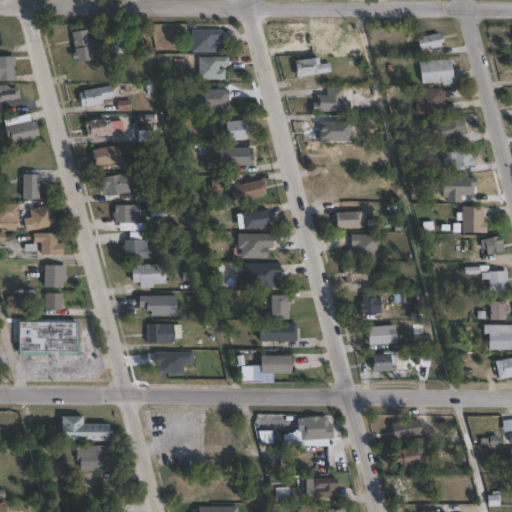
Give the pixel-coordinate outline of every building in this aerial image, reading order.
[(86,29),(88,39),(96,37),(97,46),(74,49),(73,44),(69,45),(68,38),(72,38),(71,31),(86,29)] [(213,39),(213,42),(219,42),(219,52),(191,52),(191,30),(221,30),(221,39),(213,39)] [(439,32),(439,36),(442,36),(443,41),(440,42),(441,46),(419,51),(416,37),(439,32)] [(123,51),(109,52),(107,38),(128,35),(130,47),(123,47),(123,51)] [(13,80),(0,80),(0,56),(14,56),(14,66),(13,66),(13,80)] [(218,66),(218,69),(224,69),(224,79),(197,79),(197,56),(228,56),(228,66),(218,66)] [(318,57),(319,64),(329,62),(330,72),(295,77),(293,61),(318,57)] [(451,59),(453,78),(451,78),(452,84),(442,85),(441,82),(421,84),(418,61),(439,59),(439,60),(451,59)] [(101,104),(84,107),(84,106),(79,106),(77,93),(82,92),(82,90),(111,85),(113,98),(100,100),(101,104)] [(0,87),(5,86),(6,90),(17,88),(18,98),(1,100),(1,101),(0,101),(0,87)] [(342,87),(341,100),(350,100),(349,111),(311,111),(311,102),(315,102),(315,94),(325,94),(325,87),(342,87)] [(444,91),(444,100),(442,100),(442,114),(416,113),(416,88),(442,88),(442,91),(444,91)] [(29,114),(30,119),(35,118),(39,137),(8,144),(2,120),(29,114)] [(103,118),(104,123),(110,122),(112,135),(105,136),(105,134),(86,137),(83,121),(103,118)] [(337,118),(340,136),(319,139),(318,134),(317,134),(315,126),(317,126),(316,121),(337,118)] [(246,139),(227,141),(225,121),(246,119),(247,127),(245,127),(246,139)] [(459,119),(459,120),(463,119),(465,130),(462,131),(463,134),(441,139),(439,132),(433,134),(431,125),(459,119)] [(356,144),(358,162),(328,166),(326,154),(325,155),(324,148),(356,144)] [(113,145),(114,148),(117,147),(120,158),(116,159),(116,161),(94,167),(90,151),(113,145)] [(249,147),(249,154),(252,154),(252,164),(218,164),(218,147),(249,147)] [(461,148),(461,150),(470,149),(471,158),(473,157),(474,165),(465,166),(466,169),(456,171),(454,158),(450,159),(449,152),(453,152),(452,149),(461,148)] [(125,173),(128,192),(108,195),(107,189),(103,190),(101,177),(125,173)] [(38,174),(38,199),(21,198),(21,174),(38,174)] [(136,175),(138,191),(146,190),(147,200),(134,202),(133,191),(129,192),(127,176),(136,175)] [(261,179),(265,195),(234,202),(229,185),(238,182),(239,185),(261,179)] [(0,201),(18,202),(17,221),(16,221),(16,228),(1,227),(1,220),(0,220),(0,201)] [(139,204),(138,223),(114,222),(114,205),(131,205),(131,204),(139,204)] [(49,205),(51,212),(52,211),(55,225),(33,229),(29,209),(49,205)] [(483,207),(483,222),(486,222),(486,233),(479,233),(479,234),(461,234),(461,220),(456,220),(456,212),(461,212),(461,206),(483,207)] [(269,227),(251,228),(249,211),(267,209),(269,227)] [(361,227),(335,228),(334,212),(361,212),(361,227)] [(140,232),(140,240),(145,240),(145,243),(148,243),(148,257),(146,257),(146,258),(139,258),(123,257),(123,250),(121,249),(121,245),(123,245),(123,240),(128,240),(128,232),(140,232)] [(55,233),(55,243),(59,243),(59,247),(61,247),(61,255),(40,255),(41,242),(32,242),(32,233),(55,233)] [(273,234),(272,248),(268,247),(267,258),(241,257),(241,248),(237,248),(237,233),(273,234)] [(381,234),(381,244),(377,244),(377,260),(347,259),(348,249),(353,249),(353,247),(351,247),(351,234),(381,234)] [(501,236),(503,244),(502,244),(503,251),(487,255),(485,249),(481,250),(479,243),(480,243),(480,240),(497,236),(501,236)] [(163,263),(165,284),(153,284),(153,288),(138,289),(138,283),(131,283),(130,265),(163,263)] [(276,287),(244,287),(244,263),(280,263),(279,276),(276,276),(276,287)] [(365,273),(366,280),(354,282),(354,284),(346,285),(345,276),(344,276),(343,268),(371,264),(372,272),(365,273)] [(64,266),(64,280),(61,280),(61,287),(42,287),(43,265),(64,266)] [(504,291),(488,291),(488,271),(507,271),(507,282),(504,282),(504,291)] [(61,293),(60,310),(44,309),(44,293),(61,293)] [(370,294),(370,296),(375,295),(375,298),(379,298),(380,313),(378,313),(378,316),(364,316),(364,314),(359,314),(359,308),(364,307),(363,306),(359,307),(359,300),(364,299),(364,295),(370,294)] [(288,295),(288,300),(290,300),(290,304),(288,304),(288,319),(270,319),(270,295),(288,295)] [(175,296),(175,315),(150,316),(150,311),(145,311),(145,307),(137,307),(137,296),(175,296)] [(505,302),(505,307),(508,307),(508,314),(505,314),(505,320),(489,320),(489,302),(505,302)] [(75,352),(17,351),(17,322),(75,322),(75,352)] [(295,341),(258,341),(258,323),(295,323),(295,341)] [(173,324),(173,325),(180,325),(180,338),(173,339),(173,343),(145,343),(144,324),(173,324)] [(391,344),(368,345),(366,327),(394,325),(395,334),(390,335),(391,344)] [(511,325),(511,343),(511,350),(488,350),(488,334),(482,334),(482,325),(511,325)] [(421,343),(421,365),(415,365),(415,351),(406,351),(406,344),(421,343)] [(390,354),(390,361),(394,361),(395,371),(371,372),(370,363),(372,362),(372,355),(390,354)] [(293,374),(259,374),(259,356),(293,356),(293,374)] [(511,357),(511,376),(498,379),(495,361),(511,357)] [(83,416),(83,424),(108,424),(108,436),(109,436),(109,440),(108,440),(108,441),(61,441),(61,416),(83,416)] [(421,435),(392,440),(390,432),(392,431),(391,424),(419,419),(421,435)] [(511,419),(511,442),(510,443),(509,434),(503,434),(502,420),(511,419)] [(329,421),(329,424),(333,424),(335,444),(326,445),(325,438),(302,440),(301,432),(298,432),(298,423),(329,421)] [(272,430),(272,437),(283,436),(283,444),(258,445),(258,430),(272,430)] [(110,446),(109,471),(81,471),(81,452),(86,452),(86,445),(110,446)] [(417,447),(420,464),(400,467),(399,462),(397,463),(396,455),(398,454),(397,450),(417,447)] [(336,477),(337,496),(314,497),(314,487),(310,487),(310,479),(336,477)] [(0,511),(0,502),(6,502),(6,508),(10,507),(10,511),(0,511)]
